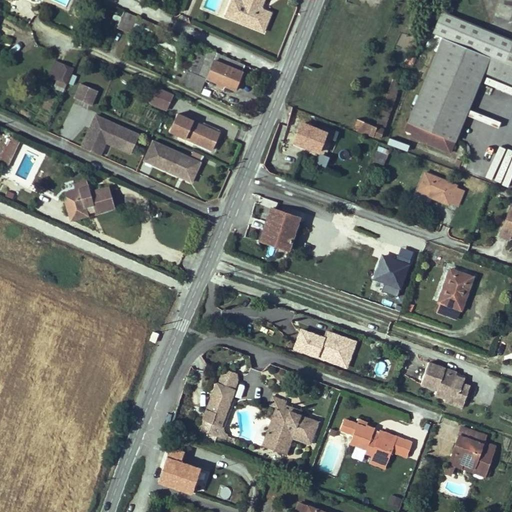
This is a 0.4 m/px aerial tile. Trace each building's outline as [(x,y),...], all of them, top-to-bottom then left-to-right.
[(242,1),(240,0),(231,0),(226,17),(234,20),(242,1)] [(234,20),(264,32),(271,12),(263,9),(261,7),(264,0),(241,0),(242,1),(234,20)] [(124,11),(117,28),(130,35),(132,31),(137,17),(124,11)] [(451,15),(441,11),(432,34),(441,38),(451,15)] [(509,65),(511,58),(511,39),(451,15),(441,38),(443,38),(489,57),(509,65)] [(137,17),(132,31),(151,40),(156,25),(138,17),(137,17)] [(489,57),(443,38),(406,130),(413,133),(411,136),(450,152),(489,57)] [(236,87),(245,65),(198,44),(187,72),(185,71),(183,78),(176,75),(175,79),(201,89),(206,76),(219,82),(218,84),(223,87),(225,84),(233,88),(236,87)] [(67,84),(73,68),(55,60),(49,76),(67,84)] [(72,74),(68,83),(73,85),(77,76),(72,74)] [(353,129),(380,139),(401,81),(393,78),(375,126),(357,119),(353,129)] [(98,90),(81,83),(74,98),(91,105),(98,90)] [(174,94),(159,87),(158,91),(153,102),(152,104),(166,110),(174,94)] [(153,102),(158,91),(152,88),(146,99),(153,102)] [(131,131),(95,115),(81,147),(100,155),(105,142),(123,150),(131,131)] [(178,135),(212,150),(219,132),(186,117),(185,120),(176,116),(171,128),(179,132),(178,135)] [(303,120),(293,145),(303,149),(304,146),(319,151),(326,132),(313,127),(314,125),(303,120)] [(139,135),(131,131),(123,150),(131,153),(139,135)] [(20,141),(13,138),(6,152),(13,156),(20,141)] [(408,150),(409,143),(389,139),(387,146),(408,150)] [(194,159),(153,141),(144,161),(185,179),(194,159)] [(384,165),(389,151),(378,146),(372,160),(384,165)] [(6,152),(1,164),(8,167),(13,156),(6,152)] [(200,162),(194,159),(185,179),(191,182),(200,162)] [(425,172),(417,192),(449,204),(450,202),(458,205),(463,191),(455,187),(456,185),(425,172)] [(66,202),(69,213),(85,208),(85,205),(93,202),(96,213),(115,208),(109,185),(90,191),(88,185),(65,191),(68,201),(66,202)] [(85,208),(69,213),(71,220),(96,213),(93,202),(85,205),(85,208)] [(511,204),(499,235),(508,239),(510,233),(511,234),(511,204)] [(261,240),(288,250),(299,217),(271,208),(261,240)] [(372,280),(383,284),(380,291),(398,298),(411,261),(382,251),(372,280)] [(472,277),(459,272),(458,275),(449,272),(438,301),(440,302),(437,312),(456,318),(460,309),(461,309),(472,277)] [(324,338),(301,330),(294,348),(346,366),(355,341),(332,333),(330,340),(324,338)] [(444,368),(428,362),(420,384),(437,390),(435,394),(445,398),(447,393),(465,399),(469,386),(462,383),(464,378),(455,375),(443,370),(444,368)] [(218,376),(212,391),(232,398),(237,383),(218,376)] [(232,398),(212,391),(199,429),(226,439),(228,434),(220,431),(232,398)] [(445,398),(444,400),(462,407),(465,399),(447,393),(445,398)] [(270,404),(276,406),(265,436),(280,441),(277,450),(286,453),(293,436),(310,442),(314,433),(318,421),(300,415),(283,408),(284,404),(285,401),(272,396),(270,404)] [(284,404),(283,408),(300,415),(302,410),(284,404)] [(353,431),(349,443),(366,449),(365,452),(371,455),(369,462),(385,468),(391,451),(406,456),(411,442),(366,425),(367,422),(358,419),(357,422),(344,417),(340,427),(353,431)] [(482,441),(485,435),(461,426),(458,435),(482,443),(482,441)] [(330,428),(328,434),(334,436),(336,431),(330,428)] [(482,443),(458,435),(448,462),(454,464),(461,467),(462,463),(486,471),(495,446),(482,441),(482,443)] [(280,441),(265,436),(262,444),(277,450),(280,441)] [(184,452),(169,447),(158,481),(191,492),(199,468),(181,462),(184,452)] [(450,474),(454,464),(448,462),(445,472),(450,474)] [(461,467),(484,475),(486,471),(462,463),(461,467)] [(397,509),(402,499),(392,494),(387,504),(397,509)] [(306,511),(309,506),(299,502),(296,511),(299,511),(306,511)]
